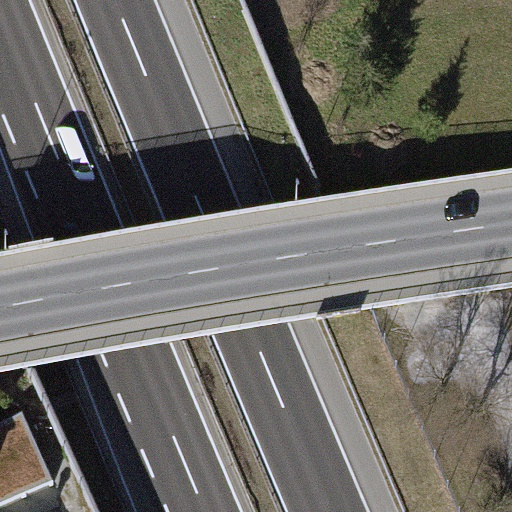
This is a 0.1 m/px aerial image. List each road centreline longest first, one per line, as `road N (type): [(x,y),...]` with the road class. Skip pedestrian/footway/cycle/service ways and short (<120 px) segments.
road 1 (motorway): [(330,511),(117,0)]
road 2 (motorway): [(0,12),(206,511)]
road 3 (secondary): [(0,309),(511,223)]
